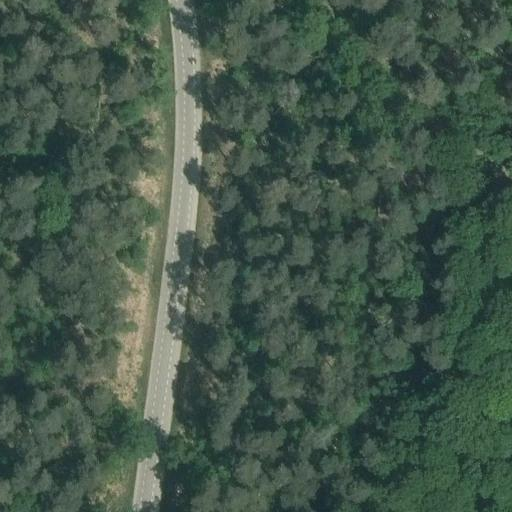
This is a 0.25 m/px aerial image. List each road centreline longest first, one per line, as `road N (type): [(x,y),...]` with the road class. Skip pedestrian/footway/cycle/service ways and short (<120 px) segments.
road 1 (tertiary): [(138,511),(172,252),(184,100),(179,0)]
road 2 (track): [(318,0),(408,96),(461,142),(511,170)]
